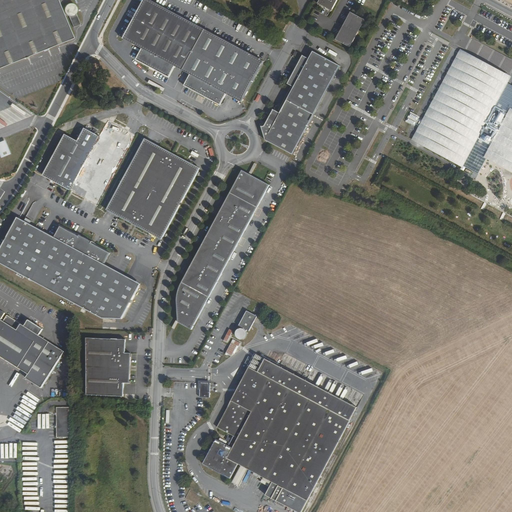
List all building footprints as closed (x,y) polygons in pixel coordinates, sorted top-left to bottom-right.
[(56,0),(0,0),(0,67),(24,58),(26,59),(28,56),(72,38),(56,0)] [(192,67),(189,73),(190,74),(184,84),(220,103),(226,94),(241,101),(263,61),(151,0),(143,0),(124,37),(143,48),(137,59),(169,76),(175,66),(183,70),(186,63),(192,67)] [(330,12),(336,0),(317,0),(316,4),(330,12)] [(73,27),(81,24),(76,12),(77,9),(76,6),(74,3),(71,3),(67,3),(65,6),(64,8),(65,12),(69,15),(73,27)] [(363,21),(349,12),(334,40),(348,49),(363,21)] [(506,83),(508,84),(511,77),(511,76),(460,49),(458,53),(461,54),(461,55),(458,54),(454,61),(457,63),(456,64),(453,62),(450,69),(452,71),(452,72),(449,70),(445,77),(448,79),(447,80),(445,78),(443,81),(449,84),(463,59),(469,63),(471,58),(508,77),(492,106),(493,107),(506,83)] [(278,114),(275,113),(271,110),(262,127),(259,128),(263,141),(266,141),(291,155),(338,67),(311,52),(307,60),(300,56),(297,61),(293,70),(285,85),(288,87),(291,89),(278,114)] [(483,122),(492,106),(508,77),(471,58),(469,63),(463,59),(449,84),(440,100),(430,119),(424,132),(421,137),(427,141),(425,144),(461,164),(467,154),(474,141),(483,122)] [(183,70),(189,73),(192,67),(186,63),(183,70)] [(449,84),(443,81),(441,86),(443,87),(442,88),(440,87),(436,94),(439,95),(438,97),(436,95),(434,97),(440,100),(449,84)] [(475,142),(468,155),(462,165),(463,166),(464,166),(478,174),(486,159),(489,155),(511,167),(511,85),(508,84),(506,83),(493,107),(485,123),(475,142)] [(288,87),(275,113),(278,114),(291,89),(288,87)] [(440,100),(434,97),(432,102),(434,104),(434,105),(431,103),(427,110),(430,112),(430,113),(427,112),(424,116),(430,119),(440,100)] [(485,123),(493,107),(492,106),(483,122),(485,123)] [(430,119),(424,116),(423,119),(426,120),(425,121),(422,120),(418,127),(421,128),(420,130),(424,132),(430,119)] [(51,180),(92,202),(94,199),(100,203),(121,164),(138,134),(109,118),(101,135),(86,128),(81,137),(79,140),(66,134),(46,172),(45,173),(53,176),(51,180)] [(475,142),(485,123),(483,122),(474,141),(475,142)] [(412,140),(462,167),(463,166),(462,165),(468,155),(467,154),(461,164),(425,144),(427,141),(421,137),(424,132),(420,130),(418,129),(414,135),(417,136),(416,138),(413,136),(412,140)] [(146,138),(129,170),(109,207),(116,211),(115,214),(156,236),(158,233),(163,237),(174,218),(187,192),(199,171),(201,167),(194,164),(153,142),(146,138)] [(0,154),(1,156),(10,153),(5,141),(0,142),(0,154)] [(511,172),(511,167),(489,155),(486,159),(511,172)] [(256,163),(253,161),(248,171),(250,172),(251,173),(256,163)] [(270,183),(251,173),(250,172),(250,175),(241,170),(229,192),(230,192),(225,203),(226,203),(223,209),(221,208),(208,233),(210,234),(207,239),(205,238),(193,262),(194,263),(191,268),(189,267),(183,280),(182,280),(179,286),(178,290),(178,295),(177,301),(178,307),(178,313),(179,314),(182,315),(180,321),(193,328),(270,183)] [(18,215),(17,217),(29,224),(30,222),(18,215)] [(123,318),(130,304),(140,285),(128,279),(129,276),(105,263),(110,253),(110,252),(92,241),(93,240),(81,233),(81,234),(80,235),(61,225),(55,236),(30,222),(29,224),(17,217),(12,226),(0,247),(0,263),(31,279),(59,294),(101,317),(123,318)] [(128,279),(140,285),(141,283),(129,276),(128,279)] [(250,330),(258,315),(247,309),(239,324),(241,326),(241,327),(240,327),(238,329),(236,331),(236,335),(237,337),(241,338),(244,338),(247,335),(247,331),(247,329),(250,330)] [(41,390),(64,354),(39,337),(43,332),(28,322),(24,328),(7,317),(3,323),(1,321),(5,315),(0,312),(0,357),(28,375),(25,380),(41,390)] [(176,328),(180,321),(182,315),(179,314),(173,326),(176,328)] [(224,339),(227,341),(233,330),(230,328),(224,339)] [(127,337),(92,336),(85,336),(85,391),(124,394),(125,381),(132,381),(132,363),(133,350),(126,350),(127,337)] [(240,346),(242,343),(237,340),(235,343),(231,342),(227,352),(233,355),(238,345),(240,346)] [(302,511),(357,406),(256,353),(217,427),(233,435),(227,446),(217,441),(204,465),(231,479),(240,463),(243,465),(234,482),(241,486),(250,469),(274,481),(267,494),(301,511),(302,511)] [(209,396),(210,382),(199,381),(199,396),(209,396)] [(69,434),(69,404),(57,404),(57,434),(69,434)]
